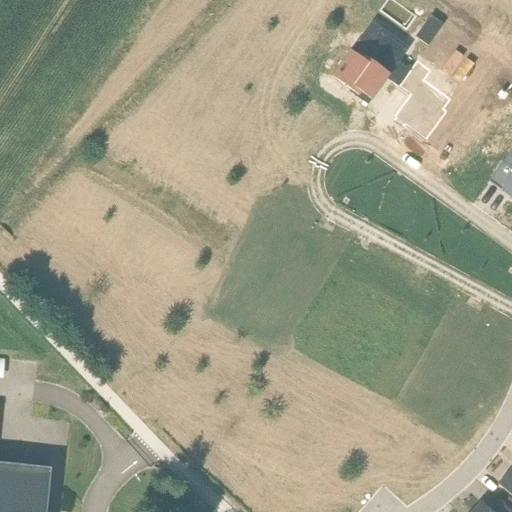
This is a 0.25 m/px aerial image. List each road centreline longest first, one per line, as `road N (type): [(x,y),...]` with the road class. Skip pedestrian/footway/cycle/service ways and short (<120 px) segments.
road 1 (residential): [(511,241),(371,142),(334,145),(316,177),(326,211),(511,309)]
road 2 (unclassified): [(0,286),(227,511)]
road 3 (residential): [(416,511),(453,489),(511,402)]
